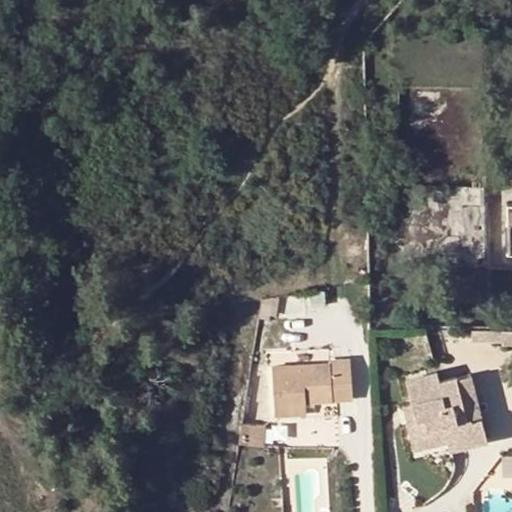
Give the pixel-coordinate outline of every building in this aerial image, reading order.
[(419,360),(421,382),(422,397),(409,398),(411,418),(446,416),(447,429),(447,437),(488,435),(487,412),(470,413),(468,367),(451,368),(451,358),(419,360)] [(330,365),(272,368),(275,417),(306,415),(306,409),(306,402),(317,402),(352,399),(350,359),(330,360),(330,365)] [(484,367),(468,367),(470,413),(487,412),(484,367)] [(421,382),(408,383),(409,398),(422,397),(421,382)] [(446,416),(411,418),(411,430),(447,429),(446,416)] [(264,428),(242,425),(239,444),(261,448),(264,428)]
